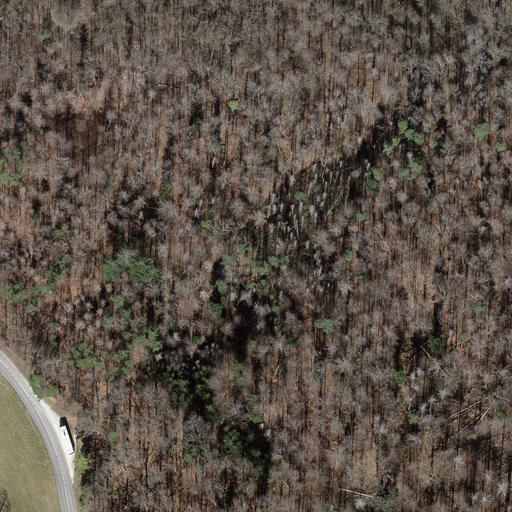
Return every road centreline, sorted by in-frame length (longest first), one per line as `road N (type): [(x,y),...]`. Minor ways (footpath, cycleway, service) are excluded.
road 1 (track): [(67,447),(96,394),(172,358),(201,321),(221,249),(279,183),(510,44)]
road 2 (tertiary): [(74,511),(42,417),(0,361)]
